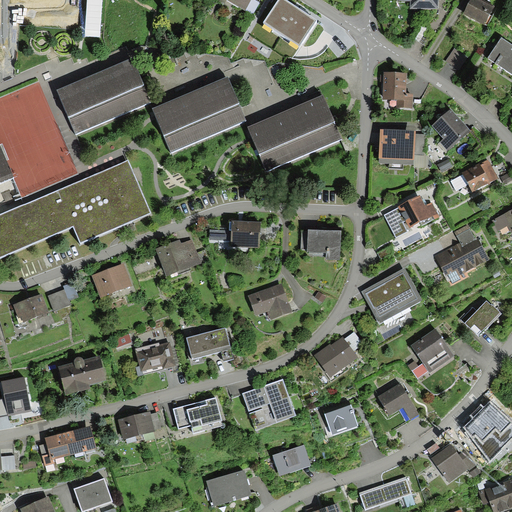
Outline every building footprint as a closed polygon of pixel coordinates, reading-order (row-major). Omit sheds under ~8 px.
[(104,38),(104,0),(88,0),(88,37),(104,38)] [(225,0),(225,1),(245,13),(246,12),(252,0),(225,0)] [(259,3),(254,0),(252,0),(246,12),(252,15),(259,3)] [(302,11),(284,0),(278,0),(264,23),(301,47),(317,21),(302,11)] [(396,0),(396,2),(410,2),(410,10),(439,10),(439,0),(396,0)] [(495,9),(477,0),(471,0),(463,16),(485,27),(495,9)] [(511,46),(502,40),(497,48),(488,60),(511,75),(511,46)] [(469,58),(455,49),(446,62),(460,71),(469,58)] [(57,92),(76,136),(151,104),(133,60),(57,92)] [(407,75),(384,74),(384,79),(383,102),(397,102),(397,109),(413,110),(414,96),(406,95),(407,75)] [(152,111),(171,155),(246,123),(228,80),(152,111)] [(248,130),(266,173),(342,141),(323,98),(248,130)] [(453,113),(451,110),(432,127),(444,140),(440,143),(448,153),(471,133),(453,113)] [(416,134),(381,132),(380,138),(379,161),(415,163),(415,156),(416,135),(416,134)] [(426,136),(416,135),(415,156),(424,156),(426,136)] [(0,186),(14,181),(0,147),(0,186)] [(424,156),(415,156),(415,163),(414,168),(429,169),(429,160),(427,156),(424,156)] [(449,160),(438,166),(442,173),(453,167),(449,160)] [(462,174),(473,195),(491,186),(490,184),(499,180),(489,160),(481,164),(462,174)] [(59,192),(0,217),(0,260),(74,229),(81,246),(132,224),(152,215),(129,162),(59,192)] [(468,186),(463,176),(451,182),(456,192),(468,186)] [(398,209),(384,216),(397,239),(408,233),(407,232),(433,218),(435,221),(440,218),(432,203),(428,206),(425,207),(424,204),(422,201),(420,196),(398,208),(398,209)] [(511,211),(493,221),(498,232),(508,227),(511,235),(511,211)] [(245,223),(232,223),(231,249),(260,250),(261,224),(245,223)] [(468,226),(455,233),(460,244),(462,248),(476,241),(468,226)] [(228,241),(229,229),(211,228),(210,241),(228,241)] [(329,234),(308,233),(308,251),(307,254),(326,255),(326,261),(340,262),(341,234),(329,234)] [(456,246),(435,257),(448,283),(449,282),(451,286),(469,277),(467,273),(489,261),(478,240),(476,241),(462,248),(460,244),(456,246)] [(170,245),(156,251),(167,279),(202,265),(192,241),(182,245),(180,241),(170,245)] [(391,247),(378,255),(381,261),(394,254),(391,247)] [(108,271),(92,277),(101,300),(133,288),(124,265),(108,271)] [(381,282),(362,293),(380,326),(423,303),(405,270),(381,282)] [(63,287),(65,291),(69,302),(70,302),(79,299),(73,283),(63,287)] [(256,318),(269,312),(289,304),(281,284),(272,288),(248,298),(256,318)] [(65,291),(48,297),(54,313),(72,307),(70,302),(69,302),(65,291)] [(327,298),(319,292),(315,298),(323,303),(327,298)] [(29,300),(14,306),(19,320),(22,318),(24,324),(49,315),(42,296),(29,300)] [(487,303),(465,326),(479,339),(502,316),(492,306),(491,307),(487,303)] [(292,313),(289,304),(269,312),(272,321),(292,313)] [(226,330),(186,340),(191,358),(217,351),(231,348),(226,330)] [(454,357),(435,330),(411,347),(430,374),(454,357)] [(355,333),(345,340),(354,353),(364,346),(355,333)] [(129,335),(114,340),(117,349),(132,343),(129,335)] [(321,351),(314,357),(330,379),(358,359),(354,353),(345,340),(343,338),(331,346),(330,345),(321,351)] [(159,344),(135,350),(141,374),(162,368),(163,371),(176,368),(170,344),(160,346),(159,344)] [(232,351),(231,348),(217,351),(191,358),(192,362),(232,351)] [(74,365),(58,369),(66,399),(91,392),(90,388),(107,383),(100,358),(83,362),(79,364),(74,365)] [(20,378),(0,382),(0,406),(14,404),(23,402),(22,393),(24,393),(20,378)] [(267,386),(243,395),(256,431),(277,424),(277,425),(297,418),(283,381),(267,386)] [(401,385),(378,398),(390,417),(403,409),(411,421),(419,416),(401,385)] [(189,406),(173,411),(179,431),(191,428),(192,431),(222,424),(216,400),(189,406)] [(349,401),(323,410),(332,438),(358,429),(352,410),(349,401)] [(493,412),(470,427),(487,450),(509,435),(493,412)] [(129,418),(118,421),(123,442),(156,434),(155,431),(151,415),(150,413),(129,418)] [(157,413),(151,415),(155,431),(161,430),(157,413)] [(69,434),(66,434),(72,457),(97,451),(91,428),(69,434)] [(72,457),(66,434),(62,435),(45,440),(47,445),(51,463),(54,462),(72,457)] [(51,463),(47,445),(40,447),(45,467),(55,465),(54,462),(51,463)] [(451,446),(432,460),(449,484),(469,470),(459,456),(451,446)] [(304,447),(273,457),(279,477),(311,466),(304,447)] [(466,451),(459,456),(469,470),(471,473),(477,468),(466,451)] [(15,457),(1,458),(2,472),(16,471),(15,457)] [(35,461),(23,463),(24,470),(36,468),(35,461)] [(481,473),(477,468),(471,473),(470,473),(474,479),(481,473)] [(225,478),(207,483),(214,508),(252,498),(244,472),(225,478)] [(359,494),(360,496),(407,480),(406,478),(359,494)] [(82,488),(74,491),(81,511),(90,511),(113,504),(105,480),(82,488)] [(407,480),(360,496),(365,511),(367,511),(404,499),(412,496),(413,496),(407,480)] [(507,511),(511,510),(511,480),(498,486),(485,491),(484,490),(479,492),(484,506),(490,504),(492,511),(507,511)] [(416,507),(412,496),(404,499),(408,509),(416,507)] [(34,504),(20,511),(54,511),(48,498),(34,504)]
